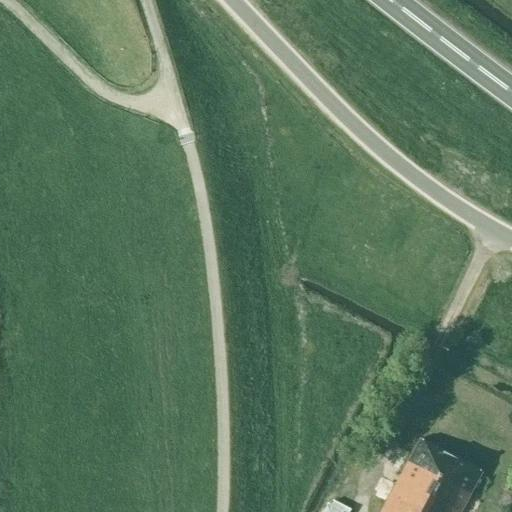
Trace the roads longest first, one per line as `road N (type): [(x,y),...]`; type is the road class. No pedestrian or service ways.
road 1 (unclassified): [(220,511),(219,371),(199,190),(144,0)]
road 2 (unclassified): [(511,241),(388,160),(232,0)]
road 3 (track): [(4,0),(102,91),(134,103),(174,101)]
road 4 (trunk): [(511,88),(394,0)]
